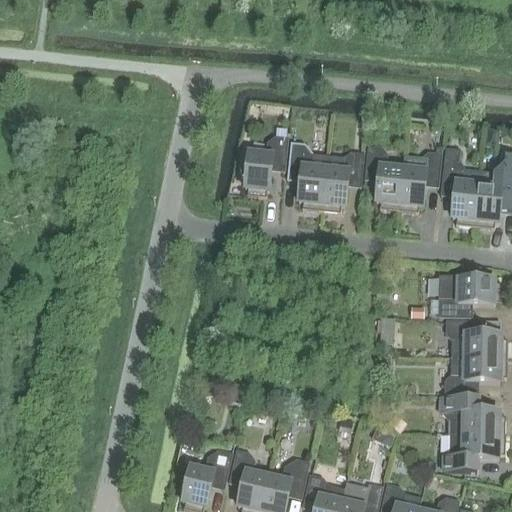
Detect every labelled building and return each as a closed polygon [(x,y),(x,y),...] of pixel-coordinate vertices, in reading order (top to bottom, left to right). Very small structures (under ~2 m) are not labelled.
[(276,132),(275,142),(286,143),(287,133),(276,132)] [(488,133),(485,149),(495,151),(498,134),(488,133)] [(284,169),(287,143),(286,143),(275,142),(274,141),(267,147),(266,159),(248,158),(245,193),(247,193),(246,200),(266,202),(266,195),(269,195),(271,168),(284,169)] [(312,159),(304,149),(291,147),(288,178),(301,179),(298,207),(302,207),(301,214),(321,216),(325,174),(311,172),(312,159)] [(387,159),(381,152),(368,151),(365,177),(379,179),(376,206),(380,207),(379,214),(398,216),(403,174),(385,172),(387,159)] [(455,195),(452,222),(456,223),(455,229),(474,231),(480,175),(463,174),(463,171),(459,166),(460,154),(446,152),(441,194),(455,195)] [(360,185),(363,158),(350,157),(343,162),(342,175),(325,174),(321,216),(340,217),(341,211),(345,211),(347,184),(360,185)] [(438,185),(441,159),(428,157),(421,163),(420,175),(403,174),(398,216),(418,217),(418,211),(422,211),(425,184),(438,185)] [(511,169),(504,169),(494,174),(494,177),(480,175),(474,231),(494,233),(494,227),(498,227),(501,200),(511,200),(511,169)] [(439,303),(438,321),(465,322),(466,308),(493,309),(493,307),(500,307),(500,287),(493,287),(493,285),(459,284),(459,280),(438,280),(438,303),(439,303)] [(424,312),(412,311),(411,321),(424,321),(424,312)] [(391,337),(392,323),(381,322),(381,336),(391,337)] [(446,325),(446,338),(452,345),(452,362),(506,363),(507,344),(500,343),(500,339),(473,339),(473,326),(446,325)] [(472,386),(499,386),(499,382),(506,382),(506,363),(452,362),(451,379),(445,385),(445,398),(472,399),(472,386)] [(440,415),(449,425),(449,439),(505,440),(505,421),(499,421),(499,417),(478,416),(479,403),(441,402),(440,415)] [(399,436),(405,428),(395,421),(389,429),(399,436)] [(443,476),(470,476),(478,476),(479,463),(498,463),(498,459),(504,460),(505,440),(449,439),(449,457),(443,462),(441,462),(441,476),(443,476)] [(183,511),(203,511),(204,511),(205,511),(212,485),(225,488),(232,458),(219,455),(208,462),(205,475),(190,472),(182,507),(184,507),(183,511)] [(254,465),(249,458),(236,455),(230,481),(243,484),(237,511),(241,511),(261,511),(268,481),(251,478),(254,465)] [(302,498),(309,467),(296,464),(285,471),(282,485),(268,481),(261,511),(284,511),(289,495),(302,498)] [(327,490),(323,483),(310,480),(304,506),(317,509),(316,511),(340,511),(341,506),(324,502),(327,490)] [(377,511),(382,492),(369,489),(358,496),(355,509),(341,506),(340,511),(377,511)] [(404,499),(400,492),(387,489),(381,511),(402,511),(401,511),(404,499)] [(456,511),(458,506),(445,503),(438,507),(437,511),(456,511)]
